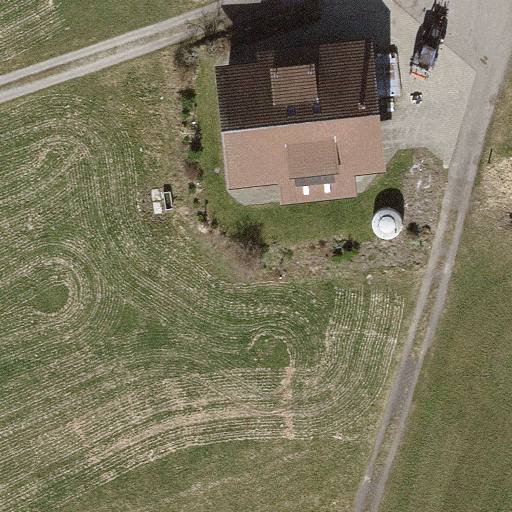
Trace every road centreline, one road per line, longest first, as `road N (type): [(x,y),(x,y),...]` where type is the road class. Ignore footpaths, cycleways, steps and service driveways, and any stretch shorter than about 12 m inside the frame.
road 1 (track): [(357,511),(511,5)]
road 2 (track): [(0,98),(294,0)]
